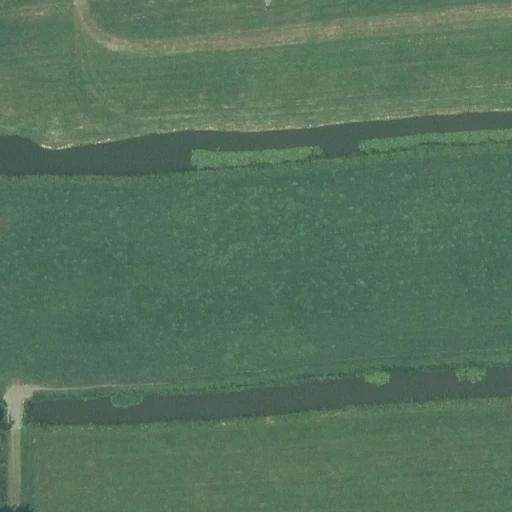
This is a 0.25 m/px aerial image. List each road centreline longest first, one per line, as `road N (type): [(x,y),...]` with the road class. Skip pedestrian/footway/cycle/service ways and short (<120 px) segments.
road 1 (track): [(209,14),(80,0)]
road 2 (track): [(14,511),(15,386)]
